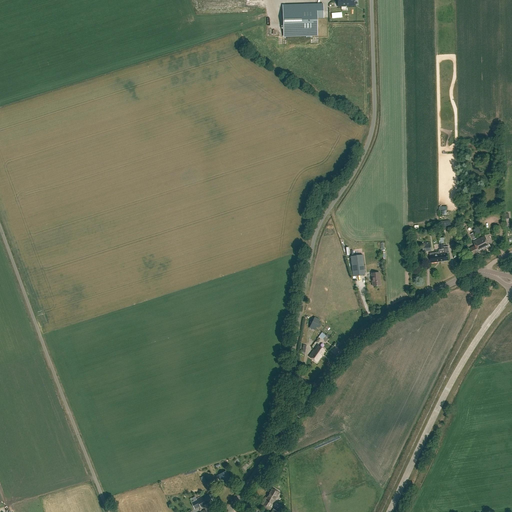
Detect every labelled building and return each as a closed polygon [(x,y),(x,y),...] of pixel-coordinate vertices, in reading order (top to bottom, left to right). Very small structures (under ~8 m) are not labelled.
[(323,4),(282,5),(283,37),(306,36),(306,38),(310,37),(310,36),(318,36),(317,18),(324,18),(323,4)] [(303,56),(306,47),(303,46),(304,44),(297,43),(295,52),(297,52),(298,49),(300,50),(299,52),(302,52),(301,55),(303,56)] [(491,248),(485,237),(473,242),(475,247),(469,250),(472,256),(478,253),(479,254),(491,248)] [(439,251),(439,253),(440,262),(448,261),(447,254),(449,254),(448,247),(444,248),(443,240),(439,241),(440,250),(439,251)] [(431,251),(430,242),(422,243),(423,252),(431,251)] [(431,263),(440,262),(439,253),(429,254),(429,256),(430,256),(431,263)] [(365,275),(363,256),(350,257),(352,277),(365,275)] [(380,286),(379,272),(371,273),(372,287),(380,286)] [(320,320),(314,317),(309,327),(314,330),(316,327),(318,328),(321,324),(318,322),(320,320)] [(313,350),(320,355),(324,349),(317,344),(313,350)] [(313,350),(308,356),(317,362),(322,356),(320,355),(313,350)] [(228,481),(224,472),(215,476),(219,486),(228,481)] [(274,503),(279,495),(280,493),(273,489),(271,491),(267,499),(265,498),(261,505),(270,511),(275,503),(274,503)] [(212,502),(209,495),(205,496),(205,495),(196,499),(196,500),(191,502),(194,509),(212,502)]
